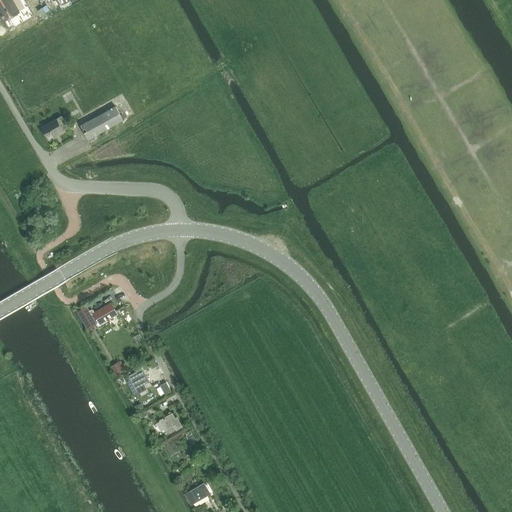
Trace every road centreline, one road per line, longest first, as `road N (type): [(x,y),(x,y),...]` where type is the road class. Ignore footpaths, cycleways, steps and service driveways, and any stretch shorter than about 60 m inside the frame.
road 1 (tertiary): [(442,511),(314,292),(267,251),(179,229)]
road 2 (track): [(511,299),(335,0)]
road 3 (residential): [(179,229),(175,202),(155,190),(72,186),(52,174),(0,84)]
road 4 (residential): [(247,511),(140,326),(140,309)]
road 5 (tertiary): [(179,229),(123,242),(0,310)]
